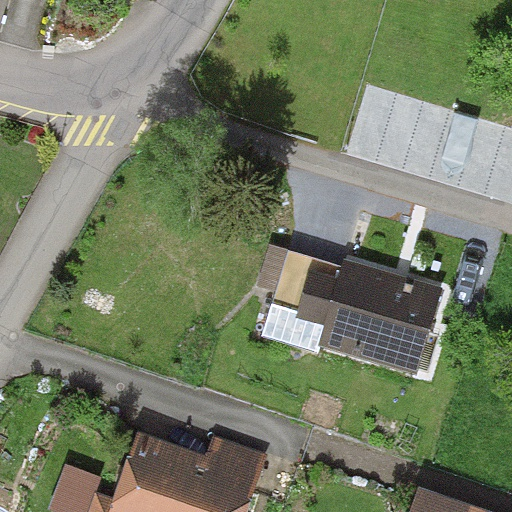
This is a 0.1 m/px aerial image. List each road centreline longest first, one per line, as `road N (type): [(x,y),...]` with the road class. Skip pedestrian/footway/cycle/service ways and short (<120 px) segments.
road 1 (residential): [(511,224),(126,109)]
road 2 (residential): [(126,109),(0,325)]
road 3 (residential): [(0,77),(126,109)]
road 4 (residential): [(191,0),(126,109)]
